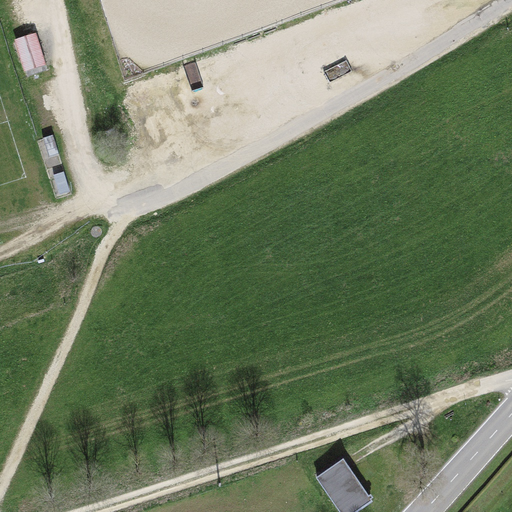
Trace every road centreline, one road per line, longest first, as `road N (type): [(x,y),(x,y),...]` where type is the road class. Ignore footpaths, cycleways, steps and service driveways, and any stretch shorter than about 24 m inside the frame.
road 1 (track): [(89,511),(511,380)]
road 2 (unclassified): [(510,0),(288,130),(190,182),(124,205)]
road 3 (track): [(124,205),(0,488)]
road 4 (track): [(124,205),(75,213),(0,253)]
road 5 (secondary): [(424,511),(511,414)]
